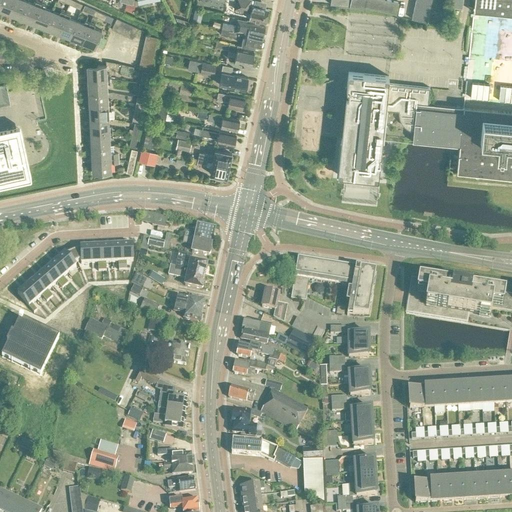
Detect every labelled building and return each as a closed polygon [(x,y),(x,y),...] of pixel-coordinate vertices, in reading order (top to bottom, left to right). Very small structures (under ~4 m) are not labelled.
[(0,0),(0,9),(8,13),(12,0),(0,0)] [(12,0),(8,13),(20,18),(27,1),(25,0),(12,0)] [(20,18),(32,23),(41,2),(35,0),(34,3),(27,1),(20,18)] [(75,0),(70,0),(69,3),(80,8),(82,3),(75,0)] [(235,0),(234,8),(250,12),(249,18),(265,22),(266,19),(267,18),(268,12),(268,11),(268,8),(250,4),(250,0),(235,0)] [(363,8),(363,6),(364,0),(357,0),(356,7),(363,8)] [(384,0),(383,10),(389,12),(391,0),(384,0)] [(394,0),(391,0),(389,12),(396,13),(399,1),(394,0)] [(32,23),(45,27),(51,10),(44,7),(46,4),(41,2),(32,23)] [(82,9),(93,14),(95,9),(84,4),(82,9)] [(414,4),(412,11),(428,15),(430,8),(414,4)] [(95,9),(93,14),(104,19),(106,14),(95,9)] [(45,27),(57,32),(65,12),(60,10),(59,13),(51,10),(45,27)] [(428,15),(412,11),(411,18),(427,21),(428,15)] [(57,32),(69,37),(76,20),(69,17),(70,14),(65,12),(57,32)] [(111,28),(117,31),(122,20),(116,17),(111,28)] [(69,37),(82,42),(90,21),(85,19),(83,23),(76,20),(69,37)] [(117,31),(122,33),(127,22),(122,20),(117,31)] [(222,22),(221,27),(232,30),(262,36),(264,25),(238,20),(237,25),(222,22)] [(90,21),(82,42),(94,47),(101,30),(94,27),(95,23),(90,21)] [(122,33),(126,35),(132,24),(127,22),(122,33)] [(132,24),(126,35),(132,38),(137,27),(132,24)] [(232,30),(221,27),(220,33),(242,37),(241,43),(260,47),(262,36),(232,30)] [(145,34),(144,40),(156,42),(157,36),(145,34)] [(215,46),(236,51),(234,61),(235,61),(236,62),(239,63),(240,62),(250,64),(251,62),(252,62),(253,59),(252,58),(253,50),(243,48),(244,46),(216,40),(215,46)] [(151,64),(139,61),(138,67),(150,70),(151,64)] [(202,70),(214,73),(215,66),(206,64),(206,65),(203,65),(202,70)] [(245,89),(245,87),(246,87),(246,86),(247,85),(247,83),(246,83),(246,82),(247,77),(231,73),(232,66),(222,64),(221,71),(221,72),(219,83),(222,84),(222,86),(225,86),(226,85),(245,89)] [(87,65),(87,79),(109,78),(109,72),(105,72),(105,65),(87,65)] [(143,71),(140,82),(146,84),(148,72),(143,71)] [(340,140),(337,174),(349,175),(378,178),(380,160),(378,160),(379,154),(380,154),(382,138),(385,109),(386,109),(398,110),(398,113),(399,116),(400,119),(401,122),(403,124),(406,127),(408,128),(411,129),(413,130),(415,130),(413,141),(450,145),(459,146),(456,172),(511,177),(511,110),(463,106),(463,108),(428,104),(429,87),(388,82),(389,75),(348,71),(346,85),(346,89),(348,89),(347,95),(345,95),(342,122),(341,138),(340,140)] [(87,79),(88,92),(106,91),(106,83),(110,83),(109,78),(87,79)] [(146,84),(140,82),(138,94),(143,95),(146,84)] [(179,92),(190,95),(192,85),(181,82),(179,92)] [(472,82),(470,97),(488,99),(490,84),(472,82)] [(511,86),(500,85),(498,100),(511,101),(511,86)] [(88,92),(89,105),(111,104),(111,99),(107,99),(106,91),(88,92)] [(216,98),(228,101),(227,105),(241,108),(241,106),(242,105),(243,103),(242,102),(244,96),(218,91),(216,98)] [(137,96),(135,108),(140,109),(143,97),(137,96)] [(160,102),(158,116),(166,118),(168,108),(173,110),(174,105),(160,102)] [(89,105),(89,119),(108,118),(113,117),(113,109),(111,109),(111,104),(89,105)] [(182,105),(181,111),(193,114),(194,108),(182,105)] [(140,109),(135,108),(132,120),(138,121),(140,109)] [(220,125),(236,129),(237,127),(238,125),(238,122),(238,119),(208,112),(207,118),(221,121),(220,125)] [(89,119),(90,132),(112,131),(112,125),(108,125),(108,118),(89,119)] [(134,122),(132,134),(137,135),(140,123),(134,122)] [(157,132),(158,125),(148,123),(147,130),(157,132)] [(0,184),(30,178),(31,178),(31,177),(21,127),(20,126),(19,125),(0,129),(0,184)] [(235,140),(234,139),(236,133),(219,129),(218,132),(200,128),(199,134),(217,138),(216,141),(233,145),(234,141),(235,140)] [(175,136),(187,139),(189,132),(177,129),(175,136)] [(90,132),(90,145),(109,144),(109,136),(112,136),(112,131),(90,132)] [(152,141),(154,132),(146,131),(143,146),(156,149),(158,143),(152,141)] [(137,135),(132,134),(129,146),(135,147),(137,135)] [(176,147),(189,150),(191,141),(178,138),(176,147)] [(90,145),(91,158),(119,157),(118,152),(113,152),(113,144),(109,145),(109,144),(90,145)] [(131,148),(129,160),(134,161),(137,149),(131,148)] [(138,160),(154,164),(157,153),(141,149),(138,160)] [(199,151),(198,158),(228,164),(229,161),(230,159),(231,159),(232,155),(231,155),(231,152),(215,149),(213,154),(199,151)] [(119,157),(91,158),(92,172),(110,171),(110,163),(119,162),(119,157)] [(228,164),(198,158),(197,158),(196,163),(212,166),(212,167),(209,168),(209,171),(210,172),(210,173),(226,177),(227,175),(228,170),(228,168),(228,164)] [(134,161),(129,160),(126,172),(132,173),(134,161)] [(152,227),(165,230),(167,219),(154,216),(152,227)] [(185,233),(184,239),(210,245),(210,241),(212,241),(212,239),(214,238),(214,236),(213,234),(214,232),(197,229),(196,235),(185,233)] [(16,246),(20,251),(30,243),(26,238),(16,246)] [(210,245),(184,239),(182,245),(193,247),(192,254),(194,255),(195,256),(197,255),(202,256),(204,257),(206,257),(208,258),(209,256),(210,255),(211,252),(210,251),(210,249),(209,248),(210,245)] [(147,247),(167,251),(169,244),(149,240),(147,247)] [(132,246),(121,247),(122,272),(126,272),(126,264),(133,264),(132,246)] [(118,272),(122,272),(121,247),(111,248),(112,265),(118,264),(118,272)] [(98,273),(102,273),(101,248),(91,249),(92,266),(98,265),(98,273)] [(106,265),(112,265),(111,248),(101,248),(102,273),(106,273),(106,265)] [(81,266),(92,266),(91,249),(80,249),(80,251),(73,254),(77,265),(81,263),(81,266)] [(74,266),(77,265),(73,254),(66,257),(64,255),(56,262),(68,276),(76,269),(74,266)] [(177,263),(176,269),(175,273),(204,279),(205,273),(206,273),(207,269),(206,268),(206,266),(190,263),(191,257),(179,255),(177,263)] [(297,260),(291,301),(305,304),(309,282),(351,289),(351,292),(348,292),(345,305),(349,305),(347,317),(369,318),(372,297),(373,287),(370,287),(371,282),(374,282),(375,273),(346,268),(346,271),(341,270),(341,268),(332,266),(332,269),(327,268),(327,265),(318,264),(317,266),(312,266),(313,263),(312,263),(311,265),(306,265),(307,262),(297,260)] [(63,280),(68,276),(56,262),(49,269),(65,288),(68,286),(63,280)] [(175,273),(176,269),(170,267),(168,277),(186,281),(184,287),(201,291),(201,290),(202,289),(203,285),(202,284),(204,279),(175,273)] [(62,291),(65,288),(49,269),(41,276),(52,289),(57,285),(62,291)] [(149,280),(161,287),(165,281),(152,274),(149,280)] [(47,293),(52,289),(41,276),(33,282),(50,302),(53,299),(47,293)] [(132,284),(143,289),(146,283),(134,278),(132,284)] [(409,293),(406,315),(467,325),(468,316),(490,319),(491,311),(511,314),(511,296),(505,295),(471,289),(471,290),(452,287),(452,286),(418,281),(411,280),(409,293)] [(47,304),(50,302),(33,282),(25,289),(37,302),(41,298),(47,304)] [(32,306),(37,302),(25,289),(17,296),(34,315),(37,312),(32,306)] [(261,309),(275,312),(273,320),(283,325),(287,308),(277,306),(279,296),(265,293),(261,309)] [(176,298),(174,308),(202,314),(203,309),(204,307),(204,305),(204,303),(187,299),(187,300),(176,298)] [(140,310),(155,317),(160,308),(145,301),(140,310)] [(202,314),(174,308),(173,313),(184,315),(183,320),(185,321),(187,322),(189,322),(200,324),(200,322),(201,322),(202,318),(201,318),(202,314)] [(292,330),(297,332),(302,322),(297,319),(292,330)] [(8,345),(2,359),(40,378),(59,339),(23,322),(23,321),(20,320),(18,323),(19,323),(13,335),(11,334),(7,344),(8,345)] [(90,321),(84,333),(85,333),(95,337),(101,341),(103,338),(119,345),(125,332),(114,327),(113,329),(110,328),(111,324),(104,321),(101,326),(90,321)] [(148,332),(157,334),(160,323),(151,321),(148,332)] [(242,333),(268,338),(271,327),(260,325),(260,323),(251,321),(251,323),(244,322),(241,333),(242,333)] [(297,332),(302,335),(307,325),(302,322),(297,332)] [(302,335),(307,338),(312,327),(307,325),(302,335)] [(307,338),(312,341),(317,331),(317,330),(312,327),(307,338)] [(317,331),(312,341),(319,344),(324,334),(317,331)] [(291,352),(297,355),(298,353),(301,355),(303,351),(310,355),(311,354),(315,356),(320,346),(293,332),(288,343),(288,344),(286,348),(292,351),(291,352)] [(85,333),(83,337),(93,341),(95,337),(85,333)] [(268,338),(242,333),(242,334),(241,335),(240,338),(241,339),(241,341),(267,347),(268,338)] [(342,348),(348,348),(368,348),(368,335),(348,335),(348,340),(342,340),(342,348)] [(166,362),(166,363),(186,367),(187,358),(188,358),(189,349),(169,345),(168,349),(165,348),(165,347),(155,345),(154,351),(153,351),(152,359),(166,362)] [(239,345),(236,357),(237,357),(238,358),(240,359),(242,358),(250,360),(251,354),(269,358),(271,359),(271,361),(276,363),(278,363),(280,357),(273,353),(266,348),(248,345),(247,347),(239,345)] [(348,348),(348,360),(368,360),(368,348),(348,348)] [(302,357),(298,365),(306,369),(309,363),(310,361),(307,360),(302,357)] [(233,374),(233,375),(234,376),(237,377),(238,376),(249,378),(250,372),(249,372),(249,370),(265,374),(266,368),(263,366),(244,362),(244,365),(235,363),(233,374)] [(314,374),(318,367),(309,363),(306,369),(314,374)] [(344,367),(329,367),(329,375),(342,374),(344,374),(344,367)] [(133,382),(138,385),(141,380),(156,388),(159,383),(138,372),(133,382)] [(369,385),(368,372),(348,374),(344,374),(342,374),(343,386),(349,386),(369,385)] [(265,388),(280,393),(282,387),(266,382),(265,388)] [(309,391),(315,395),(319,388),(313,384),(309,391)] [(369,385),(349,386),(350,399),(370,397),(369,385)] [(504,385),(492,386),(494,406),(505,405),(504,385)] [(492,386),(480,387),(482,407),(494,406),(492,386)] [(468,387),(456,388),(458,408),(470,408),(468,387)] [(480,387),(468,387),(470,408),(482,407),(480,387)] [(245,404),(251,405),(254,394),(248,393),(248,392),(231,388),(228,399),(245,404)] [(456,388),(444,389),(446,409),(458,408),(456,388)] [(45,401),(52,403),(56,392),(50,389),(45,401)] [(432,389),(420,390),(422,410),(434,410),(432,389)] [(444,389),(432,389),(434,410),(446,409),(444,389)] [(114,402),(116,396),(99,390),(97,395),(114,402)] [(420,390),(408,391),(409,411),(422,410),(420,390)] [(135,398),(144,403),(147,397),(138,392),(135,398)] [(272,393),(260,414),(295,433),(307,412),(272,393)] [(159,400),(158,405),(168,406),(168,408),(186,410),(186,408),(187,400),(168,397),(168,401),(159,400)] [(131,411),(135,413),(140,405),(135,403),(131,411)] [(166,412),(165,418),(184,421),(185,418),(184,418),(185,411),(186,411),(186,410),(168,408),(168,406),(158,405),(157,410),(166,412)] [(371,422),(371,410),(350,411),(351,416),(345,416),(345,424),(351,423),(371,422)] [(232,434),(243,435),(243,438),(264,440),(264,434),(259,434),(259,428),(248,427),(249,418),(259,421),(261,416),(250,412),(249,415),(232,413),(232,419),(230,420),(229,423),(231,424),(231,426),(233,426),(232,434)] [(126,419),(131,421),(134,415),(128,413),(126,419)] [(165,418),(154,416),(153,424),(162,425),(162,427),(163,428),(164,428),(164,429),(182,431),(183,423),(184,423),(184,421),(165,418)] [(132,433),(136,424),(125,419),(121,428),(132,433)] [(351,423),(352,435),(372,434),(371,422),(351,423)] [(150,439),(164,443),(166,437),(152,433),(150,439)] [(372,434),(352,435),(353,448),(373,447),(372,434)] [(232,442),(232,449),(276,452),(276,450),(261,444),(232,442)] [(97,453),(114,459),(118,448),(100,443),(97,453)] [(232,449),(231,456),(260,458),(273,464),(274,462),(289,471),(295,461),(276,450),(276,452),(232,449)] [(322,449),(310,450),(311,461),(323,460),(322,449)] [(171,457),(171,465),(191,464),(191,455),(174,456),(174,451),(157,452),(157,457),(171,457)] [(90,462),(115,469),(118,460),(114,459),(97,453),(93,452),(90,462)] [(354,462),(354,475),(375,473),(374,461),(354,462)] [(62,473),(68,474),(71,464),(65,462),(62,473)] [(304,496),(325,506),(323,462),(303,463),(304,496)] [(71,464),(68,474),(74,476),(77,465),(71,464)] [(191,464),(171,465),(163,466),(164,471),(172,471),(172,477),(192,475),(191,464)] [(98,482),(100,472),(89,470),(87,480),(98,482)] [(348,487),(355,487),(375,485),(375,473),(354,475),(355,481),(348,481),(348,487)] [(510,478),(498,479),(499,499),(511,499),(510,478)] [(120,492),(131,495),(134,482),(124,479),(120,492)] [(498,479),(486,480),(487,500),(499,499),(498,479)] [(177,483),(167,484),(168,490),(178,489),(179,494),(195,492),(194,490),(196,490),(195,486),(194,486),(193,480),(177,482),(177,483)] [(486,480),(474,481),(475,501),(487,500),(486,480)] [(462,481),(450,482),(451,502),(463,502),(462,481)] [(474,481),(462,481),(463,502),(475,501),(474,481)] [(450,482),(438,483),(439,503),(451,502),(450,482)] [(438,483),(426,484),(427,504),(439,503),(438,483)] [(426,484),(414,484),(415,505),(427,504),(426,484)] [(240,488),(241,499),(260,497),(259,492),(264,491),(263,485),(258,486),(240,488)] [(376,498),(375,485),(355,487),(348,487),(349,499),(352,498),(352,499),(356,499),(376,498)] [(38,511),(6,496),(0,509),(0,511),(38,511)] [(241,499),(243,510),(261,508),(260,497),(241,499)] [(97,511),(100,503),(87,500),(85,510),(90,511),(97,511)] [(170,510),(178,509),(178,508),(182,508),(182,511),(198,511),(199,510),(199,508),(198,507),(197,501),(187,502),(187,500),(177,502),(177,501),(169,502),(170,510)]
